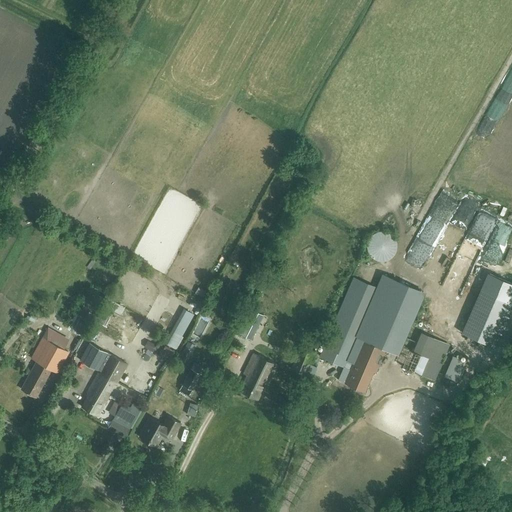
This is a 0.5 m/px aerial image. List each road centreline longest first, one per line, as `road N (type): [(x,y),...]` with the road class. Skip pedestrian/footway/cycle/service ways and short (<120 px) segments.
road 1 (unclassified): [(0,207),(116,0)]
road 2 (unclassified): [(140,511),(0,421)]
